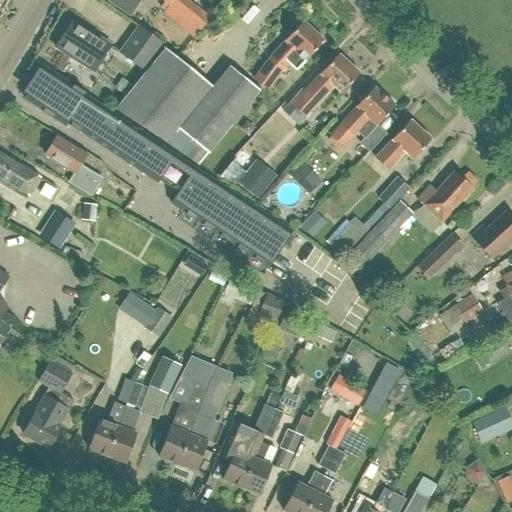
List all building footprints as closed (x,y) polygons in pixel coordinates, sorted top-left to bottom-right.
[(108,0),(107,2),(129,16),(139,0),(108,0)] [(210,17),(188,0),(161,0),(168,5),(162,13),(193,37),(210,17)] [(281,72),(289,63),(296,69),(301,64),(324,40),(301,20),(269,57),(254,78),(266,89),(281,72)] [(71,22),(55,47),(94,72),(110,46),(71,22)] [(138,25),(118,52),(126,58),(123,62),(130,67),(133,64),(143,71),(163,44),(138,25)] [(145,71),(115,109),(165,143),(212,87),(165,47),(145,71)] [(302,88),(282,110),(297,125),(333,86),(341,94),(359,74),(338,54),(304,90),(302,88)] [(212,87),(165,143),(198,164),(259,91),(229,67),(212,87)] [(291,231),(194,167),(174,154),(44,68),(43,71),(26,96),(25,98),(64,125),(66,122),(156,181),(157,179),(169,162),(188,175),(177,192),(170,202),(268,266),(291,231)] [(358,132),(363,138),(358,143),(369,153),(386,134),(376,124),(394,105),(374,87),(329,135),(343,148),(358,132)] [(410,120),(376,157),(390,169),(405,152),(412,159),(431,139),(410,120)] [(73,172),(68,180),(90,194),(101,177),(79,164),(85,155),(55,137),(44,154),(73,172)] [(0,178),(1,179),(0,180),(0,184),(11,191),(14,187),(28,195),(39,176),(0,152),(0,178)] [(432,185),(418,200),(443,222),(474,188),(455,171),(438,190),(432,185)] [(347,256),(399,201),(398,200),(409,188),(396,177),(377,198),(383,203),(362,225),(354,217),(349,222),(346,219),(326,241),(344,257),(346,255),(347,256)] [(399,201),(347,256),(361,269),(412,214),(399,201)] [(482,224),(468,237),(488,259),(511,238),(511,218),(505,210),(485,228),(482,224)] [(41,235),(59,246),(73,222),(56,211),(41,235)] [(312,238),(326,223),(314,212),(300,227),(312,238)] [(446,242),(398,287),(390,295),(397,303),(432,270),(436,274),(457,254),(446,242)] [(173,273),(181,264),(158,245),(150,254),(173,273)] [(511,272),(501,279),(506,287),(498,292),(503,300),(496,304),(509,324),(511,322),(511,272)] [(256,289),(246,285),(239,301),(249,305),(256,289)] [(266,293),(257,315),(276,322),(284,303),(266,293)] [(450,333),(483,312),(472,294),(439,315),(450,333)] [(171,317),(156,307),(142,327),(157,337),(171,317)] [(301,318),(284,312),(278,327),(295,334),(301,318)] [(498,314),(439,351),(447,364),(467,351),(468,352),(504,330),(504,325),(498,314)] [(0,320),(0,343),(11,328),(0,320)] [(311,334),(330,343),(336,331),(316,322),(311,334)] [(414,352),(424,346),(416,334),(407,339),(414,352)] [(499,336),(471,355),(481,369),(509,351),(499,336)] [(416,354),(422,363),(431,358),(426,348),(416,354)] [(60,426),(59,426),(72,401),(59,393),(73,367),(52,355),(37,381),(48,388),(44,395),(43,394),(33,412),(34,413),(23,434),(48,448),(60,426)] [(203,355),(191,369),(216,390),(228,376),(203,355)] [(162,356),(148,385),(166,394),(180,365),(162,356)] [(329,390),(356,406),(365,391),(337,375),(329,390)] [(126,404),(134,382),(125,378),(117,400),(126,404)] [(134,382),(126,404),(134,407),(142,385),(134,382)] [(270,392),(264,404),(274,409),(279,397),(270,392)] [(208,405),(227,426),(245,410),(230,394),(224,399),(220,394),(208,405)] [(107,456),(125,407),(113,402),(106,422),(100,419),(89,450),(107,456)] [(218,455),(229,460),(221,479),(241,487),(260,442),(262,436),(274,409),(264,404),(253,431),(233,422),(218,455)] [(326,470),(342,438),(355,412),(343,406),(330,432),(333,434),(317,465),(326,470)] [(511,422),(504,406),(471,421),(481,443),(511,428),(511,422)] [(125,407),(107,456),(126,463),(137,433),(132,431),(140,412),(125,407)] [(274,409),(262,436),(271,439),(283,413),(274,409)] [(293,432),(300,435),(302,436),(310,419),(301,415),(293,432)] [(177,463),(196,418),(195,418),(192,425),(184,422),(181,429),(172,425),(159,456),(177,463)] [(196,418),(177,463),(195,471),(208,440),(198,436),(204,422),(196,418)] [(287,429),(278,447),(282,449),(274,467),(284,471),(300,435),(293,432),(287,429)] [(342,438),(326,470),(335,474),(350,443),(342,438)] [(269,446),(260,442),(241,487),(258,495),(272,464),(263,460),(269,446)] [(289,511),(303,511),(322,476),(313,471),(306,485),(297,480),(282,508),(289,511)] [(427,475),(419,487),(435,496),(442,484),(427,475)] [(322,476),(303,511),(326,511),(334,499),(324,494),(331,480),(322,476)] [(511,488),(511,487),(500,493),(504,499),(511,494),(511,488)] [(383,489),(372,508),(379,511),(381,511),(383,509),(392,494),(383,489)] [(413,491),(401,511),(420,511),(427,499),(413,491)] [(392,493),(392,494),(383,509),(387,511),(397,511),(404,499),(392,493)] [(497,511),(511,511),(504,501),(497,511)]
